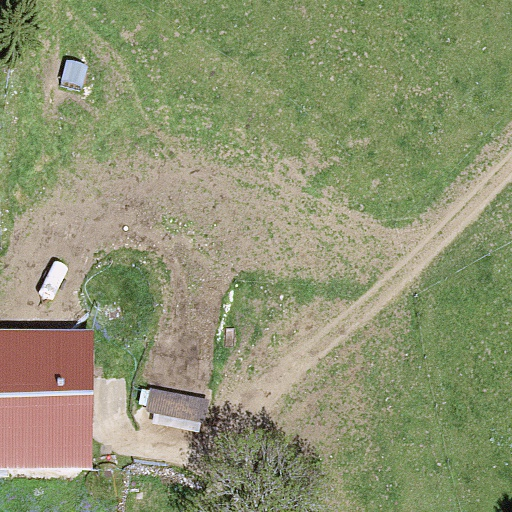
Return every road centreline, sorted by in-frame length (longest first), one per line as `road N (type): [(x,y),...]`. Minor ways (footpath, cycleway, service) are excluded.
road 1 (track): [(511,164),(228,419)]
road 2 (track): [(56,0),(55,137)]
